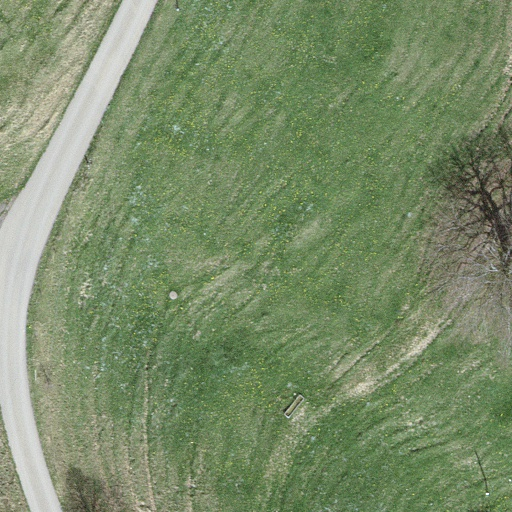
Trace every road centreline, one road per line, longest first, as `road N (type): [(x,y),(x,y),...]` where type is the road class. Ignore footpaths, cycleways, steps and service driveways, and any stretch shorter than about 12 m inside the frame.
road 1 (track): [(121,0),(11,230),(0,286)]
road 2 (track): [(0,373),(9,431),(39,511)]
